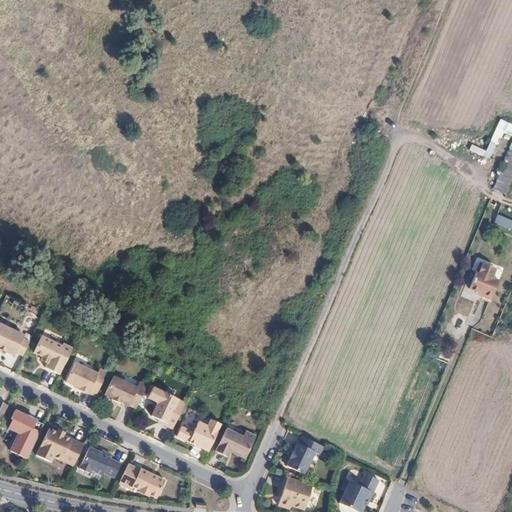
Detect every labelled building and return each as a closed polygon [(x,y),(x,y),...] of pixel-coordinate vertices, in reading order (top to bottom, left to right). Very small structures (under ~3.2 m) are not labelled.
[(475,152),(481,154),(487,141),(481,138),(475,152)] [(506,197),(511,181),(511,149),(494,192),(498,193),(506,197)] [(478,212),(484,214),(488,199),(482,197),(478,212)] [(511,222),(498,216),(495,224),(511,230),(511,222)] [(475,273),(469,291),(477,294),(482,296),(481,299),(490,302),(498,282),(475,273)] [(1,321),(0,322),(0,344),(15,352),(17,349),(25,353),(32,339),(23,335),(24,333),(1,321)] [(61,373),(73,347),(64,342),(63,344),(43,334),(35,351),(44,355),(42,358),(48,361),(46,366),(61,373)] [(96,394),(108,371),(101,368),(98,373),(76,362),(67,380),(80,387),(80,388),(88,392),(89,391),(96,394)] [(137,407),(148,383),(141,380),(138,386),(115,374),(106,393),(113,397),(113,398),(122,402),(122,401),(130,405),(130,403),(137,407)] [(167,424),(174,427),(186,401),(154,385),(149,396),(157,400),(158,402),(152,414),(160,418),(168,422),(167,424)] [(0,422),(9,404),(0,399),(0,422)] [(30,455),(45,423),(35,417),(35,416),(30,413),(29,415),(17,409),(12,417),(14,418),(10,426),(21,431),(12,449),(18,452),(17,454),(21,456),(22,454),(28,457),(29,455),(30,455)] [(210,450),(223,423),(212,418),(209,424),(200,420),(194,431),(182,425),(178,435),(210,450)] [(74,464),(84,443),(64,433),(57,430),(50,426),(37,453),(52,460),(55,455),(74,464)] [(227,427),(217,450),(228,455),(231,450),(246,457),(257,435),(247,429),(244,435),(227,427)] [(315,440),(303,435),(299,442),(298,441),(294,449),(294,448),(290,456),(291,457),(287,464),(304,472),(315,450),(321,453),(325,445),(315,440)] [(91,445),(81,467),(91,472),(92,469),(103,474),(105,471),(116,476),(123,462),(111,457),(113,453),(104,449),(103,453),(100,451),(101,449),(91,445)] [(142,467),(130,462),(121,481),(133,487),(134,485),(141,488),(141,489),(150,494),(151,492),(159,496),(167,478),(142,466),(142,467)] [(369,500),(379,478),(366,472),(360,484),(345,477),(341,486),(346,489),(339,501),(361,511),(365,502),(367,498),(369,500)] [(313,483),(286,474),(281,487),(284,488),(282,495),(279,503),(291,507),(292,503),(305,508),(313,483)]
